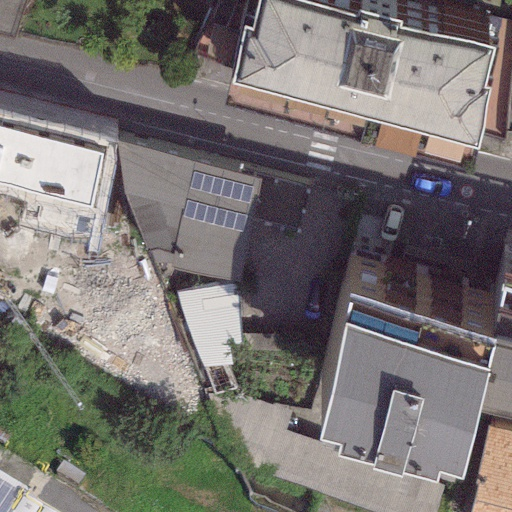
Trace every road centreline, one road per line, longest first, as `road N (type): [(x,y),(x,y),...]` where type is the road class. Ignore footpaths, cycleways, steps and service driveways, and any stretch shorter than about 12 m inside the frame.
road 1 (tertiary): [(511,189),(0,59)]
road 2 (unknown): [(316,141),(231,353),(239,397),(303,453),(425,489)]
